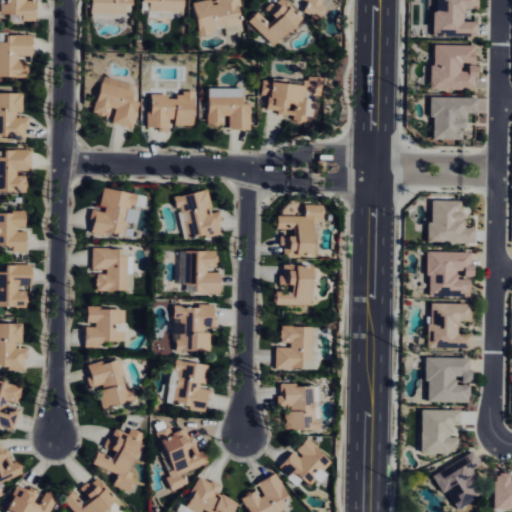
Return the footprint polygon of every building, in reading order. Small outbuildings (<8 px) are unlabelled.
[(31,0),(0,0),(0,15),(8,15),(8,23),(34,23),(34,0),(32,0),(31,0)] [(190,4),(195,35),(223,31),(224,38),(240,35),(236,8),(239,8),(237,0),(211,0),(212,0),(190,4)] [(271,46),(298,17),(279,0),(275,0),(265,12),(270,17),(266,22),(255,13),(246,22),(271,46)] [(432,0),(432,38),(475,39),(475,22),(461,22),(461,10),(475,11),(475,0),(432,0)] [(30,36),(0,35),(0,77),(26,78),(27,60),(30,60),(30,36)] [(472,46),(430,45),(429,90),(474,91),(474,67),(465,66),(465,72),(459,72),(459,63),(472,64),(472,46)] [(130,129),(136,103),(129,102),(133,85),(99,78),(91,115),(106,118),(108,109),(113,110),(110,125),(130,129)] [(320,79),(301,78),(300,84),(259,82),(259,96),(265,96),(264,111),(275,111),(275,116),(291,117),(291,120),(310,121),(311,97),(319,97),(320,79)] [(240,89),(205,89),(205,126),(221,126),(221,117),(227,117),(227,130),(247,130),(247,104),(240,104),(240,89)] [(191,127),(191,95),(165,95),(165,91),(147,91),(146,128),(157,128),(157,133),(169,133),(169,126),(191,127)] [(20,113),(21,94),(0,94),(0,138),(25,139),(25,119),(14,118),(14,113),(20,113)] [(457,141),(457,130),(463,130),(464,114),(475,114),(475,99),(427,98),(427,119),(430,119),(430,140),(457,141)] [(122,238),(125,222),(132,223),(135,211),(133,211),(135,196),(100,189),(96,210),(91,209),(87,232),(122,238)] [(171,197),(173,209),(176,208),(182,240),(219,234),(215,211),(209,212),(205,191),(171,197)] [(425,243),(472,244),(472,229),(461,228),(461,214),(458,214),(458,202),(429,201),(429,223),(425,223),(425,243)] [(274,217),(274,230),(289,230),(289,237),(278,237),(277,246),(282,246),(281,258),(298,259),(298,256),(307,257),(308,225),(320,225),(320,206),(302,205),(301,217),(274,217)] [(23,213),(0,213),(0,246),(10,247),(10,253),(24,253),(24,230),(23,230),(23,213)] [(94,292),(130,291),(130,257),(124,257),(124,249),(89,249),(89,270),(103,270),(103,275),(94,275),(94,292)] [(218,295),(218,274),(206,273),(206,268),(214,268),(215,252),(186,252),(186,263),(181,263),(181,276),(179,276),(178,285),(192,285),(192,294),(218,295)] [(467,298),(467,280),(455,280),(455,275),(470,275),(470,253),(426,252),(425,297),(467,298)] [(1,265),(1,274),(0,273),(0,307),(25,308),(26,289),(29,289),(30,266),(1,265)] [(273,306),(307,306),(307,266),(280,267),(280,276),(276,276),(276,286),(288,286),(288,293),(273,293),(273,306)] [(468,304),(427,304),(427,350),(470,350),(470,335),(456,335),(456,322),(468,322),(468,304)] [(208,353),(209,330),(215,330),(216,318),(210,318),(211,308),(171,306),(170,324),(180,325),(180,335),(175,334),(174,352),(208,353)] [(118,309),(84,309),(84,326),(82,326),(82,344),(124,344),(124,324),(118,324),(118,309)] [(20,324),(0,324),(0,369),(22,370),(22,360),(26,360),(26,349),(14,349),(14,344),(20,344),(20,324)] [(309,328),(278,328),(278,347),(273,347),(273,370),(301,370),(301,362),(309,362),(309,328)] [(424,402),(466,404),(467,386),(453,386),(453,377),(459,378),(459,384),(467,384),(468,359),(425,358),(424,402)] [(100,409),(131,402),(126,380),(123,380),(118,360),(100,365),(100,362),(83,366),(88,390),(95,388),(100,409)] [(207,367),(171,361),(164,405),(203,411),(205,401),(209,402),(211,390),(204,389),(207,367)] [(317,432),(317,419),(312,419),(312,400),(316,400),(316,387),(295,387),(295,385),(276,385),(276,407),(283,407),(282,431),(317,432)] [(419,454),(454,455),(454,438),(450,438),(450,426),(457,426),(457,411),(420,411),(419,454)] [(168,492),(186,485),(181,474),(203,464),(192,437),(187,439),(183,429),(170,434),(168,428),(153,434),(169,474),(162,477),(168,492)] [(90,465),(114,475),(110,487),(127,493),(134,476),(125,472),(140,434),(128,430),(126,435),(112,430),(108,441),(104,439),(101,448),(111,452),(109,458),(95,452),(90,465)] [(279,469),(306,487),(316,472),(319,474),(328,460),(299,440),(279,469)] [(429,476),(440,495),(444,493),(455,511),(480,496),(467,472),(478,466),(471,453),(429,476)] [(278,511),(283,509),(279,500),(284,497),(273,474),(253,484),(256,490),(238,499),(244,511),(278,511)] [(511,479),(508,480),(508,474),(491,475),(491,511),(511,510),(511,479)] [(173,511),(229,511),(234,504),(214,493),(217,487),(197,477),(181,507),(177,505),(173,511)] [(70,511),(98,511),(112,501),(93,478),(77,491),(84,499),(79,502),(70,491),(60,500),(70,511)] [(2,511),(47,511),(54,498),(43,492),(36,507),(29,503),(35,492),(26,488),(25,491),(14,485),(2,511)]
